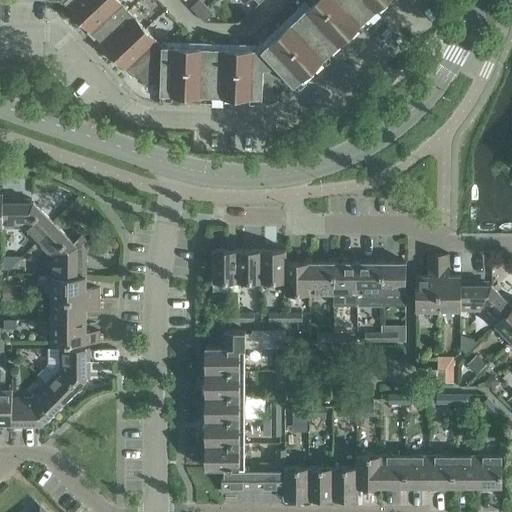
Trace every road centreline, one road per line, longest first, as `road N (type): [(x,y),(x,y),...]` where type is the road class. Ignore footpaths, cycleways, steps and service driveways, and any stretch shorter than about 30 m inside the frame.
road 1 (residential): [(0,30),(57,32),(128,111),(278,122),(421,0)]
road 2 (residential): [(158,511),(157,285),(181,170)]
road 3 (tertiary): [(476,0),(455,56),(398,124),(341,158),(289,175)]
road 4 (residential): [(511,245),(442,241),(405,226),(312,224),(298,217),(292,196)]
road 5 (tertiary): [(181,170),(0,105)]
road 6 (residential): [(281,0),(245,32),(197,27),(172,0)]
road 7 (residential): [(104,511),(46,453),(0,452)]
